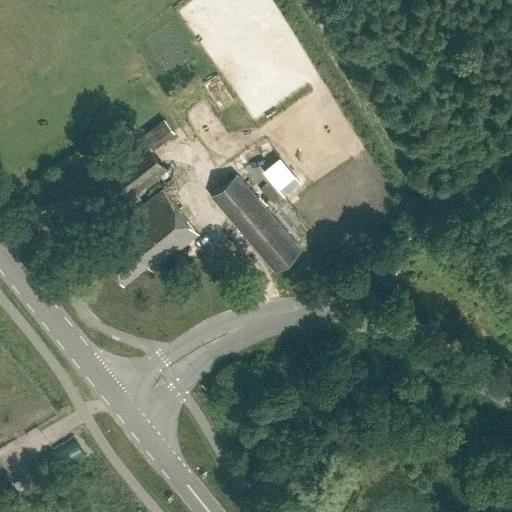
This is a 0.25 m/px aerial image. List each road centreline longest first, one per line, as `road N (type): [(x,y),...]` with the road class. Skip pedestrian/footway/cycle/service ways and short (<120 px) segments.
road 1 (unclassified): [(511,401),(402,334),(349,315),(286,312),(253,322)]
road 2 (unknown): [(286,312),(247,242),(193,187),(184,131)]
road 3 (tertiary): [(121,402),(0,253)]
road 4 (unclassified): [(253,322),(218,327),(143,369),(121,402)]
road 5 (unclassified): [(121,402),(175,386),(253,322)]
road 6 (tertiary): [(206,511),(121,402)]
